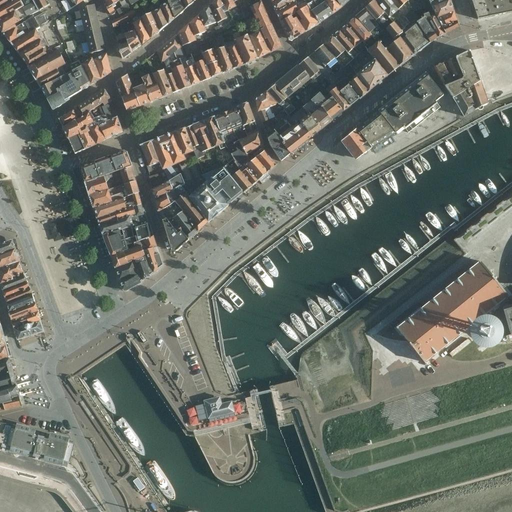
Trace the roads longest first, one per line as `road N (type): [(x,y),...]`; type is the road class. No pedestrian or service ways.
road 1 (residential): [(286,177),(422,62)]
road 2 (unknown): [(324,148),(348,178),(458,117)]
road 3 (residential): [(0,206),(19,224),(66,348)]
road 4 (residential): [(172,278),(286,177)]
road 5 (residential): [(130,138),(172,278)]
road 6 (residential): [(66,348),(172,278)]
road 7 (residential): [(247,91),(130,138)]
